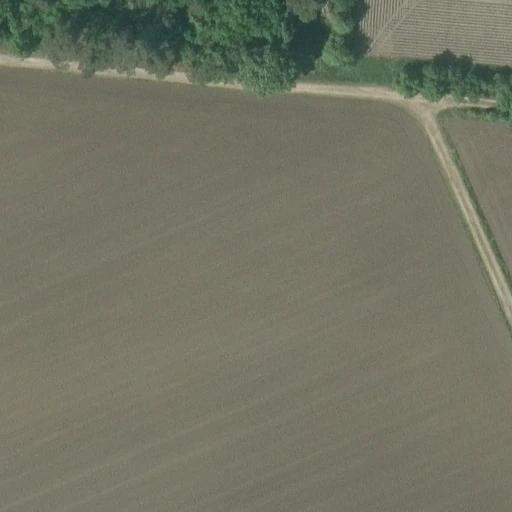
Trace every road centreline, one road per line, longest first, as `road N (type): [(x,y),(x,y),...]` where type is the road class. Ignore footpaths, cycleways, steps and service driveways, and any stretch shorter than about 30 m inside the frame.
road 1 (track): [(0,61),(511,112)]
road 2 (track): [(419,102),(511,314)]
